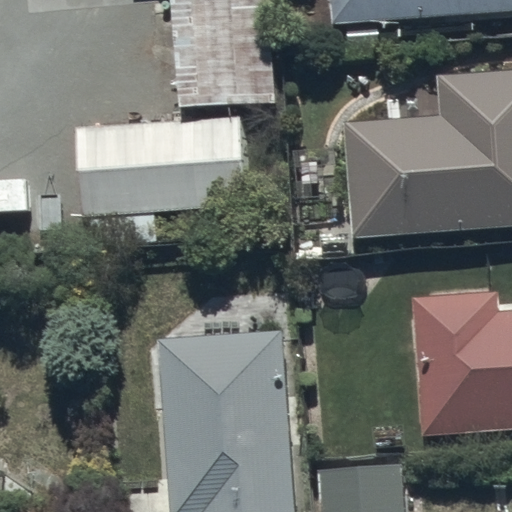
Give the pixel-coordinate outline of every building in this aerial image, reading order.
[(268,0),(178,0),(173,0),(179,110),(274,105),(268,0)] [(511,0),(329,0),(331,26),(511,14),(511,0)] [(442,117),(345,124),(353,240),(511,229),(511,74),(439,79),(442,117)] [(240,110),(77,123),(84,208),(246,195),(240,110)] [(496,295),(415,300),(424,437),(511,431),(511,309),(497,310),(496,295)] [(293,511),(277,329),(160,340),(174,511),(293,511)] [(407,511),(404,463),(325,469),(327,511),(407,511)]
